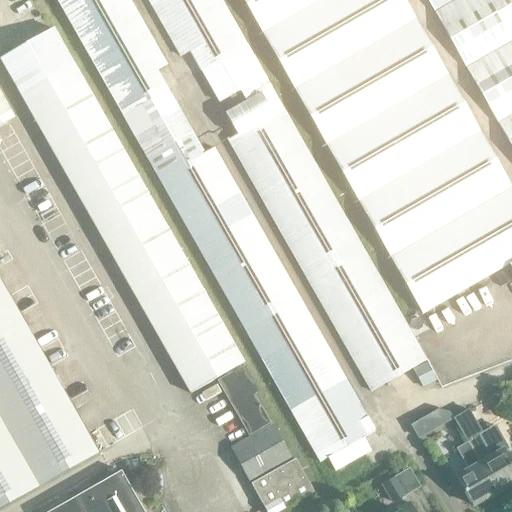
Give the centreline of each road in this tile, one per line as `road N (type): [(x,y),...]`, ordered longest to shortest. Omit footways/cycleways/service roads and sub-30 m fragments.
road 1 (unknown): [(158,380),(0,56)]
road 2 (unknown): [(0,220),(104,362),(158,380)]
road 3 (unknown): [(3,511),(143,428),(160,407),(158,380)]
